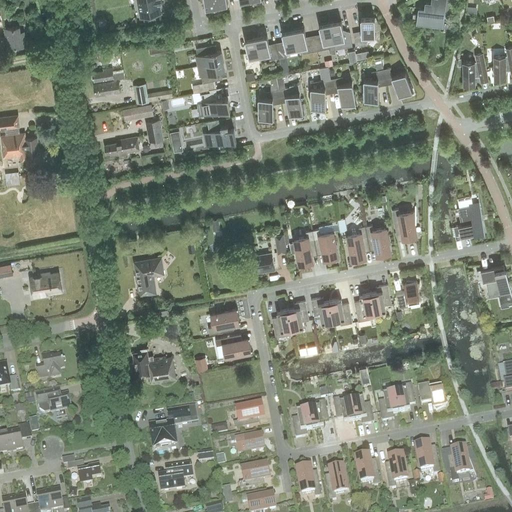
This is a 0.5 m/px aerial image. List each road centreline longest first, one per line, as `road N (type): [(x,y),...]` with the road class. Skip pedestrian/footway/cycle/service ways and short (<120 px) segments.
road 1 (residential): [(511,413),(285,455),(251,294),(511,242)]
road 2 (tertiary): [(104,318),(49,0)]
road 3 (residential): [(232,26),(254,139),(441,102)]
road 4 (tertiary): [(145,511),(104,318)]
road 5 (residential): [(364,0),(232,26)]
road 6 (residential): [(511,240),(491,183),(456,126)]
